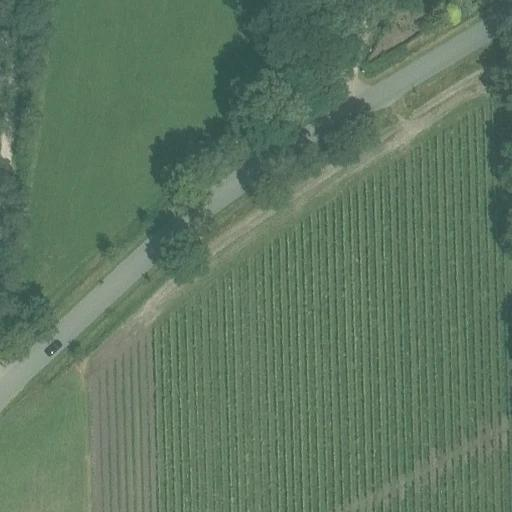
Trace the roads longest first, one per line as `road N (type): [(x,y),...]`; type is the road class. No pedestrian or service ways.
road 1 (unclassified): [(0,390),(150,253),(244,183),(511,14)]
road 2 (track): [(0,200),(23,0)]
road 3 (track): [(244,183),(244,114),(287,0)]
road 4 (track): [(341,119),(381,0)]
